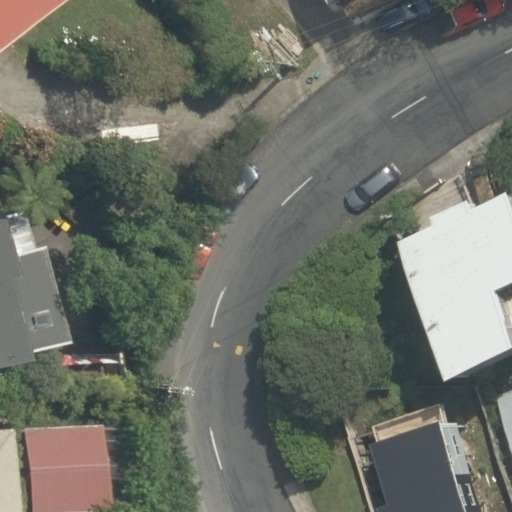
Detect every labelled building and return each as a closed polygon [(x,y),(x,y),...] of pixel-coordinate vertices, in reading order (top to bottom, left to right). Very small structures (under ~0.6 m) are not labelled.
[(0,0),(0,33),(43,0),(0,0)] [(346,0),(360,24),(404,0),(346,0)] [(499,402),(511,395),(511,176),(499,151),(395,205),(499,402)] [(0,355),(53,344),(31,243),(0,250),(0,355)] [(511,402),(501,406),(511,433),(511,402)] [(507,511),(472,408),(396,434),(421,509),(412,511),(507,511)] [(22,511),(90,505),(82,415),(14,421),(22,511)]
